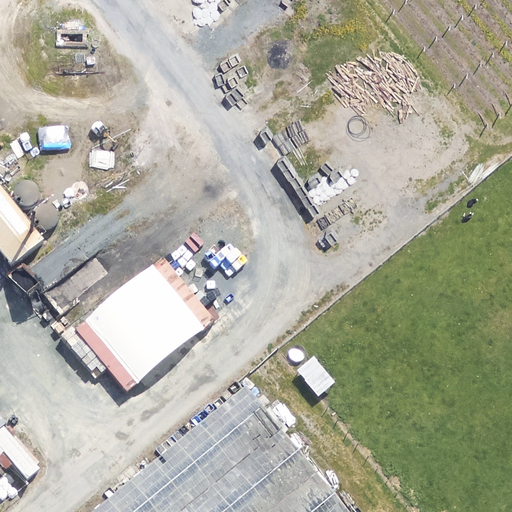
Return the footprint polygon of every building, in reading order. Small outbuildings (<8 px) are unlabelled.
[(0,250),(11,264),(42,239),(0,186),(0,250)] [(63,281),(77,302),(91,292),(77,272),(100,255),(89,240),(29,281),(40,297),(63,281)] [(75,329),(127,392),(216,320),(164,257),(75,329)] [(297,369),(318,396),(335,383),(314,355),(297,369)] [(340,511),(242,394),(99,511),(340,511)] [(26,478),(39,469),(0,415),(0,464),(1,464),(6,472),(16,465),(26,478)]
